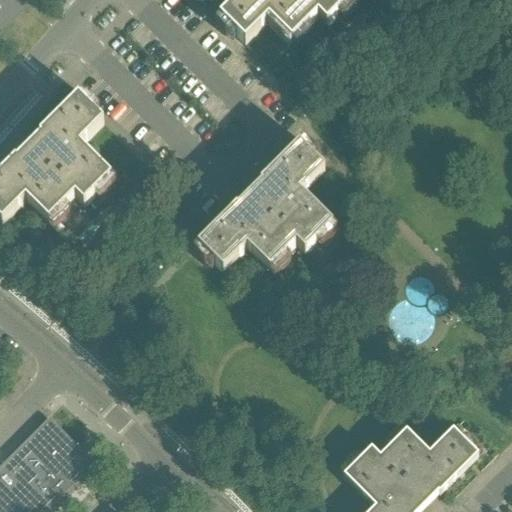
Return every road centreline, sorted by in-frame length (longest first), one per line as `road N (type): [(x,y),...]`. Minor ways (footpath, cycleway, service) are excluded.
road 1 (residential): [(63,32),(222,181),(271,133),(133,0)]
road 2 (residential): [(162,468),(62,372)]
